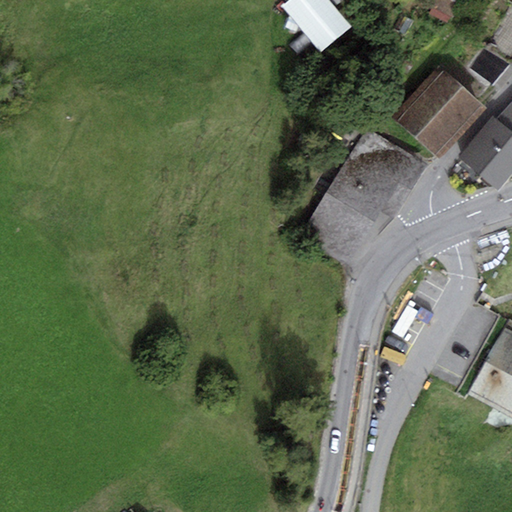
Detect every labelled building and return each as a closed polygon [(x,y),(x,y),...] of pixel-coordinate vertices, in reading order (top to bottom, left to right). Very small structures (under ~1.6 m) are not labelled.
[(351,26),(329,0),(288,0),(281,6),(320,52),(351,26)] [(446,23),(458,0),(434,0),(427,14),(446,23)] [(511,65),(511,6),(484,48),(509,64),(511,65)] [(492,86),(509,64),(484,48),(469,69),(492,86)] [(486,109),(438,66),(392,117),(439,160),(486,109)] [(511,100),(495,118),(492,116),(457,158),(498,192),(511,174),(511,100)] [(427,164),(366,127),(299,238),(347,267),(381,211),(394,219),(427,164)] [(511,332),(504,328),(466,397),(511,421),(511,332)]
